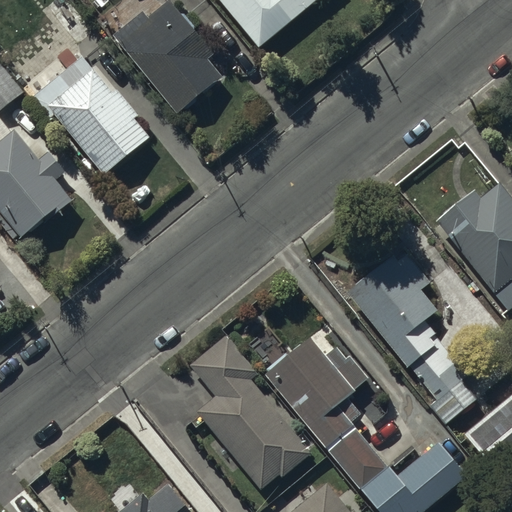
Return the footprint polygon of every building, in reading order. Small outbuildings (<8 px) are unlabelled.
[(95,30),(71,0),(50,0),(44,5),(76,45),(95,30)] [(143,11),(114,35),(177,113),(222,76),(208,59),(215,53),(171,0),(169,0),(148,17),(143,11)] [(220,0),(258,46),(315,0),(220,0)] [(50,119),(56,114),(104,174),(149,137),(134,119),(139,115),(117,89),(112,93),(82,56),(60,75),(58,73),(48,82),(49,83),(32,97),(50,119)] [(0,117),(0,110),(24,91),(0,61),(0,210),(21,236),(41,219),(44,223),(72,200),(15,130),(12,132),(0,117)] [(472,190),(435,220),(507,312),(511,307),(511,198),(500,183),(479,199),(472,190)] [(394,254),(346,293),(406,367),(408,365),(437,399),(428,406),(442,423),(474,397),(460,380),(466,375),(422,320),(434,310),(418,290),(430,280),(407,252),(399,260),(394,254)] [(0,321),(14,310),(3,297),(0,298),(0,321)] [(254,372),(224,335),(188,365),(213,396),(195,410),(259,489),(280,472),(282,474),(308,453),(247,377),(254,372)] [(309,337),(264,374),(379,511),(420,511),(463,476),(436,443),(395,477),(349,422),(358,414),(345,398),(354,390),(353,388),(366,377),(349,356),(344,361),(334,350),(326,357),(309,337)] [(511,392),(462,433),(500,479),(511,469),(511,392)] [(119,511),(191,511),(168,483),(150,498),(144,491),(119,511)] [(326,483),(290,511),(355,511),(352,509),(350,511),(326,483)]
